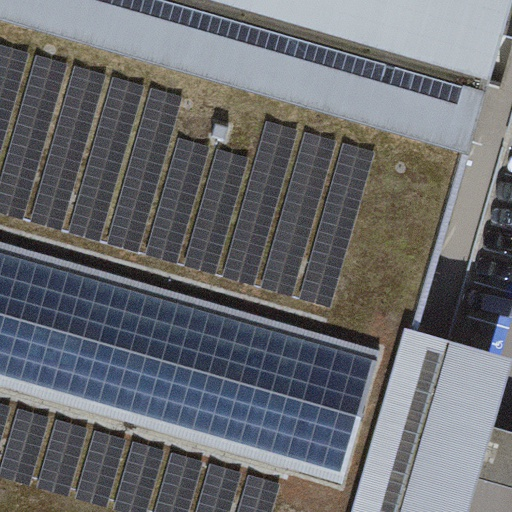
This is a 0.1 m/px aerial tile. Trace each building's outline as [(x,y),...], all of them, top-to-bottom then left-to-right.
[(0,0),(0,511),(367,511),(393,425),(418,338),(469,163),(478,129),(486,95),(508,19),(440,0),(0,0)] [(511,0),(440,0),(508,19),(511,3),(511,0)] [(367,511),(407,511),(454,348),(418,338),(393,425),(367,511)] [(511,364),(454,348),(407,511),(477,511),(485,483),(499,432),(511,387),(511,364)] [(511,435),(499,432),(485,483),(511,491),(511,435)]
